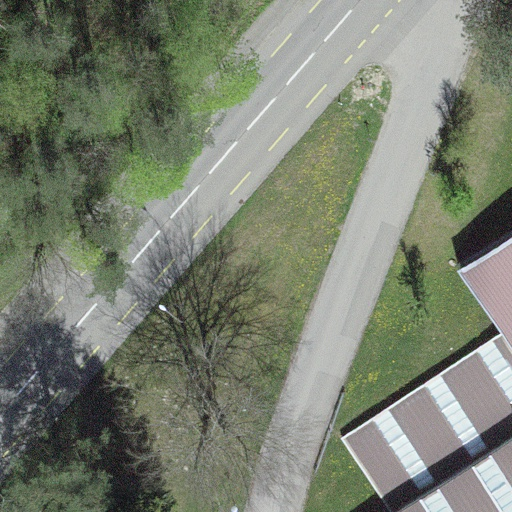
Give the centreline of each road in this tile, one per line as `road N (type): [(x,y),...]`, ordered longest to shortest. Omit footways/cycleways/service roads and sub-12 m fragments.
road 1 (primary): [(0,414),(363,0)]
road 2 (residential): [(411,0),(428,77),(274,511)]
